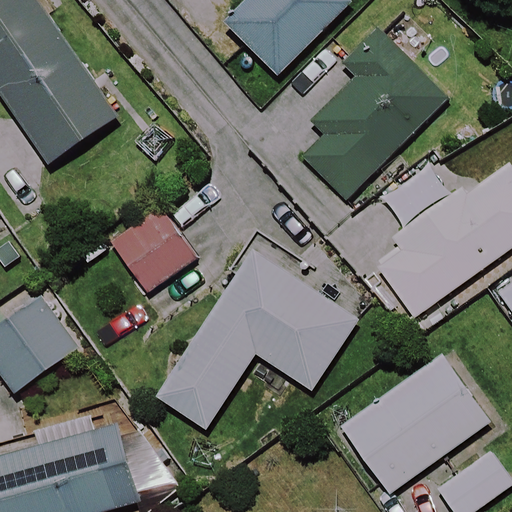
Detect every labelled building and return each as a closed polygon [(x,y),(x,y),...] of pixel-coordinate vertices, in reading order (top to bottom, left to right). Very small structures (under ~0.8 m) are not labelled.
[(0,0),(0,97),(6,105),(49,167),(117,119),(32,0),(0,0)] [(247,0),(226,20),(281,76),(355,5),(349,0),(247,0)] [(445,103),(377,36),(347,67),(358,79),(313,125),(325,137),(302,161),(345,204),(445,103)] [(511,176),(478,201),(470,189),(397,242),(405,253),(379,271),(415,320),(511,250),(511,176)] [(196,260),(160,207),(109,242),(145,295),(196,260)] [(359,324),(256,255),(159,400),(207,432),(258,356),(313,392),(359,324)] [(511,283),(496,295),(511,317),(511,283)] [(78,354),(44,300),(0,327),(0,377),(12,396),(78,354)] [(488,426),(443,362),(344,432),(389,496),(488,426)] [(0,511),(114,511),(137,507),(121,431),(0,456),(0,511)] [(477,511),(511,487),(511,480),(493,454),(437,493),(450,511),(477,511)]
